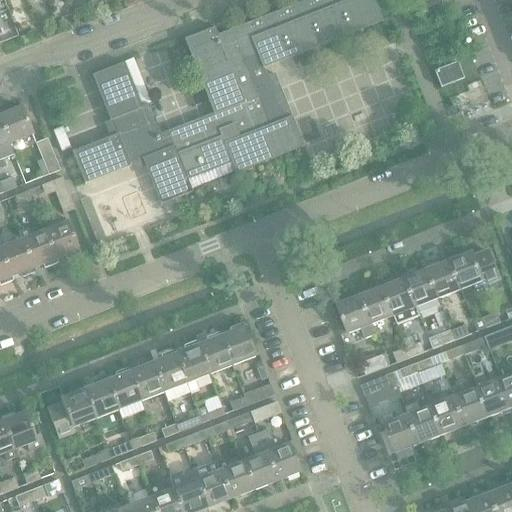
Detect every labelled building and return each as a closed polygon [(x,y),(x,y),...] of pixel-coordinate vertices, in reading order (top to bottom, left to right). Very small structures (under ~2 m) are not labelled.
[(117,135),(72,152),(84,183),(144,160),(161,206),(192,194),(187,181),(230,161),(235,173),(303,146),(291,118),(274,75),(266,78),(262,68),(382,21),(375,1),(374,0),(306,0),(305,1),(306,4),(291,10),(290,6),(274,12),(276,16),(262,21),(261,17),(245,23),(246,27),(217,38),(213,28),(185,39),(214,114),(168,132),(161,135),(149,105),(141,108),(124,64),(94,76),(117,135)] [(440,47),(450,44),(445,30),(435,34),(440,47)] [(441,88),(463,79),(457,63),(435,71),(441,88)] [(21,108),(0,116),(0,120),(9,144),(32,135),(21,108)] [(0,120),(0,160),(13,155),(9,144),(0,120)] [(62,128),(52,132),(61,153),(70,149),(62,128)] [(48,175),(59,171),(47,139),(36,143),(42,160),(48,175)] [(42,160),(36,163),(42,178),(48,175),(42,160)] [(12,178),(0,182),(0,187),(2,193),(16,188),(12,178)] [(63,214),(74,210),(62,178),(51,183),(63,214)] [(14,197),(18,207),(32,202),(28,192),(14,197)] [(98,247),(106,243),(89,198),(81,202),(98,247)] [(66,223),(43,232),(54,260),(55,260),(64,256),(66,260),(79,255),(66,223)] [(18,233),(21,241),(32,269),(33,268),(42,265),(44,269),(57,264),(55,260),(54,260),(43,232),(30,237),(27,229),(18,233)] [(21,241),(0,248),(0,253),(9,277),(11,277),(20,273),(21,277),(34,272),(33,268),(32,269),(21,241)] [(451,261),(462,291),(485,282),(486,286),(501,280),(490,250),(475,256),(473,253),(462,257),(461,254),(449,258),(450,261),(451,261)] [(0,253),(0,285),(13,281),(11,277),(9,277),(0,253)] [(426,267),(427,270),(428,270),(440,300),(462,291),(451,261),(450,261),(440,265),(439,262),(426,267)] [(404,276),(405,279),(406,278),(417,308),(440,300),(428,270),(427,270),(418,274),(417,271),(404,276)] [(381,285),(383,288),(383,287),(395,317),(399,325),(421,317),(417,308),(406,278),(405,279),(396,282),(395,279),(381,285)] [(359,293),(360,296),(361,296),(373,326),(395,317),(383,287),(383,288),(373,291),(372,288),(359,293)] [(372,326),(373,326),(361,296),(360,296),(351,300),(350,297),(338,302),(350,334),(362,330),(365,339),(376,335),(372,326)] [(488,329),(502,324),(498,314),(484,319),(488,329)] [(230,332),(220,336),(219,337),(231,366),(254,357),(241,324),(228,329),(230,332)] [(466,326),(452,331),(456,342),(470,336),(466,326)] [(494,335),(485,339),(488,347),(489,351),(511,342),(511,328),(508,330),(496,335),(494,335)] [(434,350),(456,342),(452,331),(430,340),(434,350)] [(208,341),(197,345),(196,346),(207,375),(231,366),(219,337),(220,336),(219,333),(206,338),(208,341)] [(485,339),(462,348),(465,356),(488,347),(485,339)] [(184,350),(174,354),(172,355),(184,384),(207,375),(196,346),(197,345),(196,342),(183,347),(184,350)] [(422,343),(407,349),(411,359),(426,353),(422,343)] [(450,362),(465,356),(462,348),(447,354),(450,362)] [(397,364),(411,359),(407,349),(393,354),(397,364)] [(161,359),(151,363),(150,364),(162,393),(165,402),(187,393),(184,384),(172,355),(174,354),(173,351),(160,356),(161,359)] [(366,376),(389,368),(384,355),(361,364),(366,376)] [(138,368),(129,372),(127,372),(139,402),(140,402),(162,393),(150,364),(151,363),(150,360),(137,365),(138,368)] [(431,360),(415,366),(418,374),(435,368),(431,360)] [(403,380),(418,374),(415,366),(400,372),(403,380)] [(143,411),(140,402),(139,402),(127,372),(129,372),(128,369),(114,374),(115,377),(106,381),(105,381),(116,411),(117,410),(121,420),(143,411)] [(365,397),(398,384),(394,374),(362,387),(365,397)] [(511,376),(501,381),(511,409),(511,376)] [(92,386),(83,389),(82,390),(93,420),(116,411),(105,381),(106,381),(105,378),(91,383),(92,386)] [(488,419),(511,409),(501,381),(477,390),(488,419)] [(242,396),(243,400),(244,399),(247,407),(273,396),(269,385),(242,396)] [(451,389),(455,399),(466,428),(488,419),(477,390),(465,395),(461,385),(451,389)] [(71,428),(93,420),(82,390),(83,389),(82,387),(69,392),(70,395),(59,399),(61,402),(46,408),(59,440),(74,434),(71,428)] [(236,411),(247,407),(244,399),(243,400),(233,404),(236,411)] [(455,399),(432,407),(431,408),(442,437),(466,428),(455,399)] [(420,445),(442,437),(431,408),(432,407),(429,400),(406,409),(409,417),(409,416),(420,445)] [(276,404),(249,414),(252,422),(253,422),(254,425),(281,414),(276,404)] [(196,411),(198,416),(201,425),(223,416),(219,407),(214,409),(206,412),(204,408),(196,411)] [(0,417),(0,418),(1,421),(2,421),(14,452),(25,447),(27,452),(42,446),(38,435),(33,437),(23,413),(14,416),(12,413),(0,417)] [(249,414),(226,423),(229,432),(252,422),(249,414)] [(198,416),(174,425),(177,434),(201,425),(198,416)] [(397,454),(420,445),(409,416),(409,417),(386,425),(397,454)] [(13,452),(14,452),(2,421),(1,421),(0,421),(0,456),(3,456),(5,461),(15,457),(13,452)] [(214,428),(217,436),(229,432),(226,423),(214,428)] [(164,439),(177,434),(174,425),(160,430),(164,439)] [(258,434),(257,434),(275,482),(299,472),(288,443),(275,448),(268,430),(265,431),(263,425),(255,428),(258,434)] [(203,432),(180,441),(183,449),(206,440),(203,432)] [(128,441),(129,442),(133,452),(155,443),(151,434),(138,439),(137,438),(128,441)] [(255,456),(241,462),(252,491),(275,482),(257,434),(247,438),(255,456)] [(167,455),(183,449),(180,441),(164,447),(167,455)] [(110,461),(133,452),(129,442),(106,451),(105,451),(109,461),(110,461)] [(84,471),(109,461),(105,451),(106,451),(106,449),(79,459),(84,471)] [(150,453),(134,459),(137,467),(153,461),(150,453)] [(122,473),(137,467),(134,459),(118,465),(122,473)] [(216,461),(192,471),(206,509),(229,500),(218,471),(219,470),(217,466),(216,461)] [(229,500),(252,491),(241,462),(228,467),(226,462),(217,466),(219,470),(218,471),(229,500)] [(22,473),(27,485),(40,479),(36,468),(22,473)] [(111,468),(79,481),(83,489),(114,477),(111,468)] [(172,488),(172,489),(181,511),(197,511),(206,509),(192,471),(169,480),(172,488)] [(14,476),(0,481),(0,482),(4,493),(18,488),(14,476)] [(511,511),(511,485),(490,494),(497,511),(511,511)] [(44,489),(30,494),(34,504),(48,499),(44,489)] [(181,511),(172,489),(149,498),(154,511),(181,511)] [(20,509),(34,504),(30,494),(17,499),(20,509)] [(497,511),(490,494),(467,503),(470,511),(497,511)] [(154,511),(149,498),(126,507),(127,511),(154,511)] [(445,511),(444,511),(470,511),(467,503),(445,511)]
